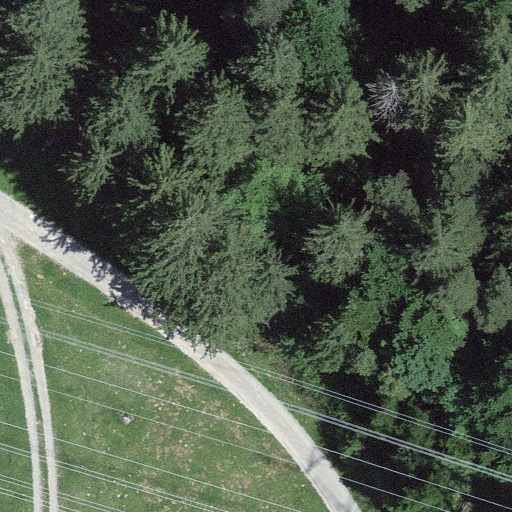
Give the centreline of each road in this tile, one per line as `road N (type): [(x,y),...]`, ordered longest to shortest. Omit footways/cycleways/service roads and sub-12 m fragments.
road 1 (track): [(345,511),(171,325),(0,215)]
road 2 (track): [(0,260),(27,335),(45,437),(44,511)]
